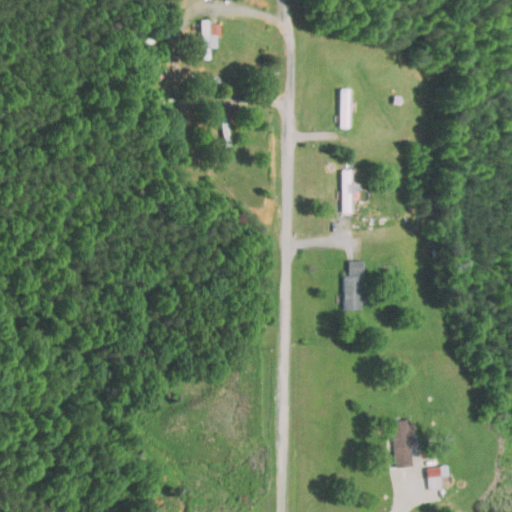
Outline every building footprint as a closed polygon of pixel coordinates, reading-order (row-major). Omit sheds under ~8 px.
[(191,53),(199,52),(198,41),(206,41),(206,31),(210,31),(210,17),(198,17),(198,13),(190,13),(191,53)] [(331,163),(331,207),(340,206),(340,186),(348,186),(348,177),(340,177),(340,163),(331,163)] [(338,254),(338,269),(333,269),(333,303),(351,304),(352,255),(338,254)] [(403,458),(395,412),(378,415),(386,462),(403,458)] [(430,470),(438,469),(436,459),(416,461),(419,483),(431,482),(430,470)]
